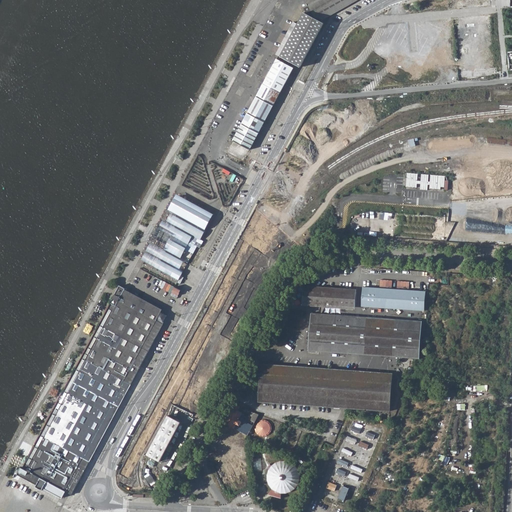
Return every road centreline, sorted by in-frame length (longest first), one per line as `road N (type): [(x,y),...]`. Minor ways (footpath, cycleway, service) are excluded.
road 1 (secondary): [(292,118),(109,453),(102,484)]
road 2 (secondary): [(335,95),(511,79)]
road 3 (residential): [(511,262),(358,252)]
road 4 (secondary): [(106,496),(241,511)]
